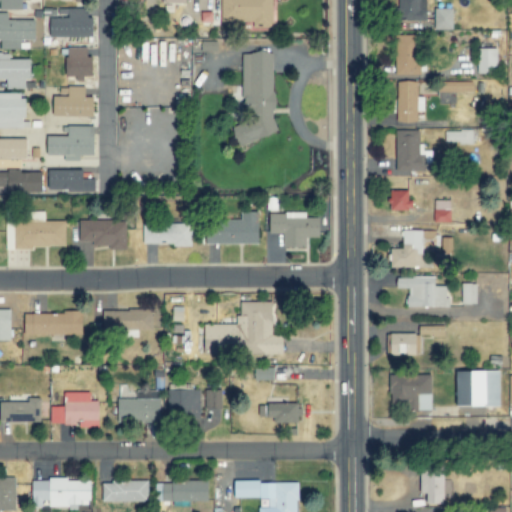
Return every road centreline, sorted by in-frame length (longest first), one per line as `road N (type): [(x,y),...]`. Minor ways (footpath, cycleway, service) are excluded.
road 1 (residential): [(0,449),(350,449),(372,437),(511,438)]
road 2 (tertiary): [(350,511),(345,0)]
road 3 (residential): [(0,279),(347,275)]
road 4 (residential): [(108,0),(107,194)]
